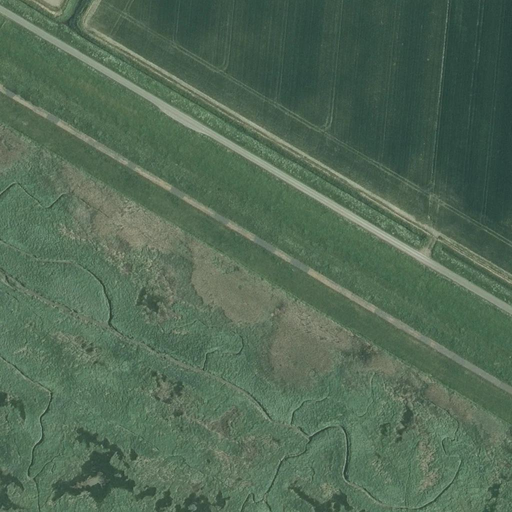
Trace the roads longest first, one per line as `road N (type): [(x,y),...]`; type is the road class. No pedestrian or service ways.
road 1 (track): [(511,391),(0,87)]
road 2 (unclassified): [(511,312),(0,10)]
